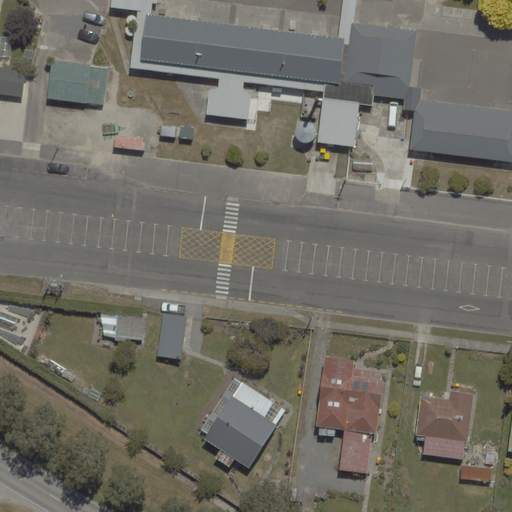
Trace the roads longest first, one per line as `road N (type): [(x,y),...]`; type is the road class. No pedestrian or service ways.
road 1 (residential): [(0,186),(511,250)]
road 2 (residential): [(511,315),(0,254)]
